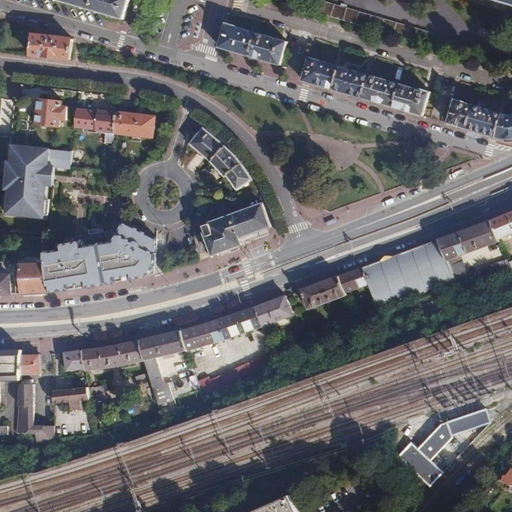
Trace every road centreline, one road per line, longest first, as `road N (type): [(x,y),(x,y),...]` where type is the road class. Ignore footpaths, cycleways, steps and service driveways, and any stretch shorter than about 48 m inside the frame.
road 1 (residential): [(511,157),(201,64)]
road 2 (primary): [(273,259),(108,309),(0,318)]
road 3 (primary): [(511,171),(273,259)]
road 4 (primary): [(0,331),(112,322),(245,288)]
road 5 (primary): [(511,159),(306,244)]
road 6 (primary): [(245,288),(445,222)]
road 7 (residential): [(0,62),(131,77),(195,98)]
road 8 (primary): [(245,288),(427,216)]
road 9 (residential): [(195,98),(266,161),(306,244)]
road 10 (residential): [(169,168),(142,181),(144,211),(163,220),(186,209),(189,184),(170,169)]
road 11 (residential): [(132,43),(0,2)]
